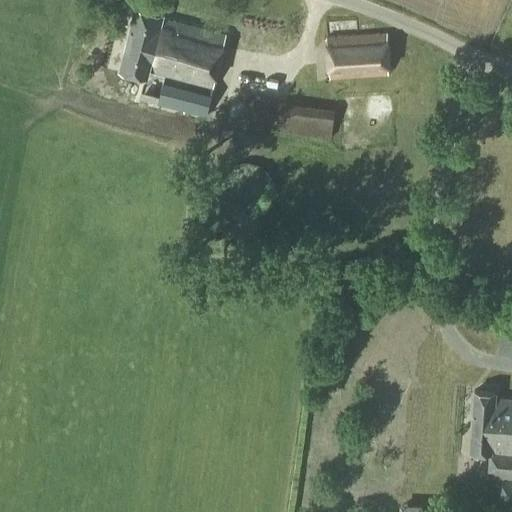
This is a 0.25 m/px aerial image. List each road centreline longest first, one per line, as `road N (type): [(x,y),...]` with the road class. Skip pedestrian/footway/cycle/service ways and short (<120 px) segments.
road 1 (unknown): [(484,61),(445,170),(438,282),(457,337),(511,358)]
road 2 (unclassified): [(511,74),(339,0)]
